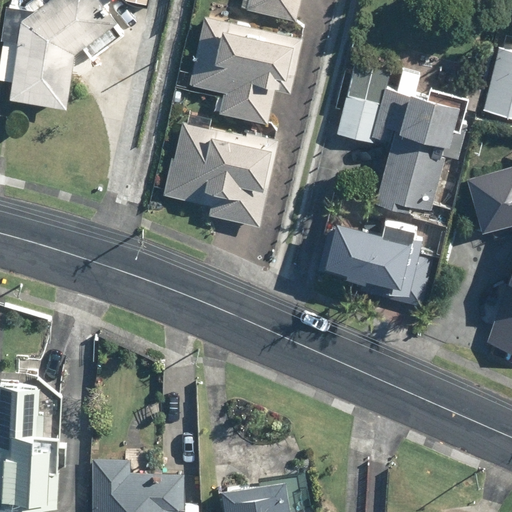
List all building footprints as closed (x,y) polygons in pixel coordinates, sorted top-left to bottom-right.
[(87,44),(96,56),(126,32),(116,20),(123,15),(110,0),(47,0),(23,20),(13,93),(72,102),(79,50),(87,44)] [(241,0),(240,7),(303,16),(305,0),(241,0)] [(224,90),(220,109),(271,120),(278,88),(292,91),(305,35),(206,12),(190,82),(224,90)] [(511,46),(497,44),(485,107),(511,111),(511,46)] [(400,84),(391,81),(379,119),(402,126),(379,199),(434,216),(468,104),(420,90),(425,73),(405,67),(400,84)] [(281,135),(180,117),(166,190),(215,199),(212,213),(265,223),(281,135)] [(477,322),(511,334),(511,140),(501,136),(470,220),(510,234),(477,322)] [(405,287),(421,221),(371,209),(368,221),(342,215),(329,269),(405,287)] [(49,511),(50,502),(61,502),(65,427),(45,426),(46,404),(40,404),(41,378),(0,375),(0,511),(49,511)] [(187,511),(187,464),(130,464),(130,451),(94,451),(94,511),(187,511)] [(295,497),(292,472),(227,480),(231,511),(301,511),(299,497),(295,497)]
